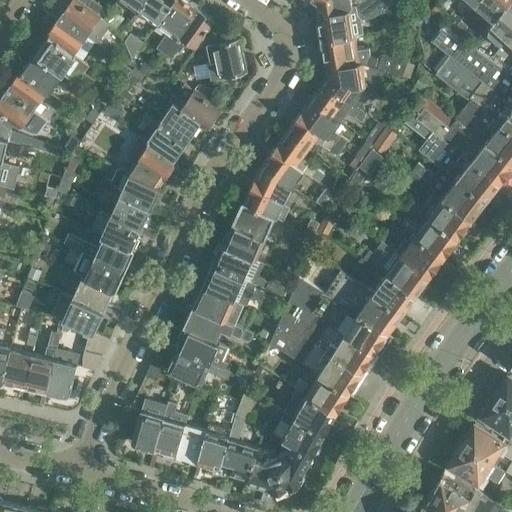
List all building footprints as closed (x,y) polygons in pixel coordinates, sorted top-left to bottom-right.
[(70,0),(59,15),(87,35),(96,41),(104,31),(110,21),(102,15),(99,13),(87,4),(80,0),(70,0)] [(106,7),(95,0),(93,0),(89,6),(101,14),(106,7)] [(125,0),(138,9),(144,0),(125,0)] [(144,0),(138,9),(157,22),(172,0),(144,0)] [(169,29),(157,46),(164,51),(184,23),(182,22),(188,15),(192,13),(197,7),(187,0),(172,0),(158,20),(169,29)] [(314,0),(312,3),(316,6),(317,15),(351,10),(362,0),(314,0)] [(362,0),(351,10),(317,15),(321,40),(355,34),(361,33),(359,19),(372,16),(393,0),(392,0),(362,0)] [(463,0),(474,9),(478,4),(481,0),(463,0)] [(488,25),(474,43),(483,50),(492,58),(493,58),(493,57),(511,35),(511,0),(510,0),(507,5),(506,4),(494,19),(488,25)] [(481,0),(478,4),(494,19),(506,4),(507,5),(510,0),(481,0)] [(184,23),(164,51),(171,56),(184,39),(195,47),(205,34),(205,33),(214,19),(197,7),(192,13),(188,15),(182,22),(184,23)] [(115,10),(108,19),(117,25),(123,16),(115,10)] [(458,13),(449,24),(455,29),(465,18),(458,13)] [(59,15),(46,33),(74,53),(83,42),(87,35),(59,15)] [(466,19),(457,30),(462,34),(474,19),(470,15),(467,18),(466,19)] [(446,23),(432,40),(436,43),(451,54),(455,58),(511,101),(511,72),(493,58),(492,58),(483,50),(474,44),(450,26),(446,23)] [(144,40),(130,31),(125,40),(132,56),(144,40)] [(48,35),(36,53),(63,73),(76,82),(89,64),(74,53),(46,33),(46,34),(48,35)] [(205,34),(195,47),(196,48),(198,46),(203,46),(205,46),(207,45),(210,61),(207,62),(211,79),(223,76),(246,72),(239,37),(216,42),(205,34)] [(355,34),(321,40),(326,67),(352,63),(360,61),(376,67),(379,59),(375,57),(370,56),(369,48),(358,49),(355,34)] [(511,35),(493,57),(509,69),(511,66),(511,35)] [(124,51),(119,57),(126,62),(131,56),(124,51)] [(21,70),(20,71),(47,90),(49,92),(63,73),(36,53),(23,71),(21,70)] [(387,54),(381,68),(403,75),(408,61),(387,54)] [(451,54),(436,73),(469,99),(501,122),(511,130),(511,101),(455,58),(451,54)] [(138,68),(146,74),(152,66),(144,60),(138,68)] [(327,74),(322,81),(351,102),(358,107),(384,71),(379,68),(376,67),(360,61),(352,63),(326,67),(327,74)] [(140,79),(144,73),(133,66),(129,72),(140,79)] [(20,71),(6,90),(12,94),(18,94),(25,99),(24,101),(34,108),(50,119),(50,120),(55,113),(39,101),(40,100),(47,90),(20,71)] [(129,73),(117,90),(130,100),(134,95),(128,90),(136,78),(129,73)] [(118,86),(111,80),(99,98),(106,103),(118,86)] [(322,81),(309,98),(341,121),(348,111),(361,121),(367,113),(351,102),(322,81)] [(173,92),(169,99),(173,102),(181,107),(209,126),(221,108),(209,100),(194,89),(184,82),(176,94),(173,92)] [(6,90),(0,98),(0,119),(11,127),(14,123),(20,128),(21,126),(23,128),(25,129),(27,130),(30,131),(32,132),(35,133),(37,133),(40,133),(50,119),(34,108),(24,101),(25,99),(18,94),(12,94),(6,90)] [(411,94),(402,106),(500,182),(507,173),(511,173),(511,171),(511,160),(456,117),(450,124),(411,94)] [(309,98),(297,115),(343,148),(348,140),(335,131),(341,121),(309,98)] [(456,117),(511,160),(511,130),(501,122),(469,99),(456,117)] [(146,111),(160,121),(188,140),(200,122),(208,127),(209,126),(173,102),(165,113),(151,104),(146,111)] [(112,106),(108,112),(121,121),(125,115),(112,106)] [(402,106),(397,113),(408,122),(427,136),(418,148),(445,169),(486,200),(487,198),(491,198),(495,193),(494,189),(500,182),(402,106)] [(85,117),(92,122),(99,113),(92,108),(85,117)] [(154,129),(147,140),(175,159),(188,140),(160,121),(146,111),(141,119),(154,129)] [(297,115),(285,132),(309,149),(316,139),(338,155),(343,148),(297,115)] [(11,127),(0,119),(0,136),(8,139),(13,129),(11,127)] [(366,137),(373,143),(385,127),(386,126),(378,121),(366,137)] [(400,136),(389,128),(376,146),(387,153),(400,136)] [(309,149),(285,132),(273,148),(319,181),(325,174),(303,157),(309,149)] [(138,134),(125,154),(136,161),(130,171),(143,177),(147,169),(164,180),(177,161),(175,159),(147,140),(138,134)] [(0,160),(3,161),(8,139),(0,136),(0,160)] [(372,143),(366,138),(354,154),(361,159),(372,143)] [(319,181),(273,148),(261,165),(292,186),(298,178),(314,188),(319,181)] [(383,155),(373,148),(360,165),(371,172),(383,155)] [(80,159),(72,155),(66,168),(74,171),(80,159)] [(349,165),(354,169),(357,165),(360,160),(355,156),(349,165)] [(0,160),(0,183),(7,185),(13,187),(18,165),(3,161),(0,160)] [(59,163),(56,173),(63,175),(66,165),(59,163)] [(418,163),(411,172),(433,189),(434,190),(442,197),(472,218),(478,210),(482,210),(486,205),(485,201),(486,200),(445,169),(438,178),(418,163)] [(107,176),(104,185),(120,193),(151,207),(160,186),(160,185),(129,170),(118,165),(112,179),(107,176)] [(253,184),(252,184),(285,200),(292,186),(261,165),(253,184)] [(357,169),(350,179),(358,185),(365,175),(357,169)] [(69,171),(60,189),(69,193),(78,175),(69,171)] [(0,194),(3,195),(3,193),(14,196),(15,195),(18,196),(22,194),(23,189),(13,187),(7,185),(0,183),(0,194)] [(252,184),(244,202),(270,214),(273,216),(274,216),(283,221),(291,203),(285,200),(252,184)] [(337,193),(326,185),(317,198),(326,206),(337,193)] [(433,189),(418,209),(428,216),(457,238),(458,236),(462,235),(466,230),(466,227),(472,218),(442,197),(434,190),(433,189)] [(120,193),(111,213),(141,227),(151,207),(120,193)] [(74,196),(70,204),(83,210),(87,202),(74,196)] [(244,202),(234,223),(263,237),(273,216),(270,214),(244,202)] [(101,234),(104,235),(134,249),(136,247),(135,247),(139,238),(137,237),(141,227),(111,213),(101,234)] [(318,228),(328,234),(335,219),(325,214),(322,220),(318,228)] [(400,225),(414,234),(444,256),(450,248),(454,247),(458,242),(457,238),(428,216),(421,226),(407,216),(400,225)] [(311,217),(305,229),(314,234),(320,221),(311,217)] [(222,240),(222,242),(250,255),(253,257),(263,237),(234,223),(229,233),(227,232),(223,240),(222,240)] [(25,237),(39,240),(41,233),(27,230),(25,237)] [(304,231),(295,252),(300,254),(307,257),(316,237),(313,235),(309,233),(304,231)] [(68,233),(64,242),(83,250),(88,253),(94,256),(125,270),(134,249),(104,235),(98,247),(68,233)] [(405,237),(395,250),(400,253),(417,266),(430,275),(431,274),(434,273),(438,268),(437,265),(444,256),(414,234),(410,241),(405,237)] [(369,248),(364,257),(368,259),(375,264),(381,268),(387,272),(416,294),(422,286),(426,285),(429,280),(429,276),(430,275),(417,266),(400,253),(395,250),(383,240),(374,252),(369,248)] [(51,245),(42,241),(36,253),(45,258),(51,245)] [(216,254),(212,263),(244,278),(244,277),(255,283),(261,285),(287,297),(290,289),(259,275),(265,262),(255,258),(253,257),(250,255),(222,242),(220,245),(217,246),(215,251),(216,254)] [(83,250),(73,271),(82,275),(116,290),(125,270),(94,256),(88,253),(83,250)] [(295,252),(287,269),(292,271),(295,273),(299,275),(307,257),(300,254),(295,252)] [(376,274),(366,287),(380,296),(402,313),(403,312),(407,311),(410,307),(410,303),(416,294),(387,272),(381,268),(375,264),(361,255),(357,261),(376,274)] [(212,263),(203,284),(242,302),(246,303),(255,283),(244,277),(244,278),(212,263)] [(28,275),(36,278),(40,269),(32,265),(28,275)] [(340,270),(325,291),(329,294),(357,312),(388,332),(388,331),(394,323),(398,323),(401,318),(401,314),(402,313),(380,296),(366,287),(344,273),(340,270)] [(82,275),(73,295),(104,309),(108,300),(110,301),(114,292),(115,292),(116,290),(82,275)] [(299,275),(290,297),(294,300),(374,352),(375,352),(376,350),(380,349),(383,344),(382,340),(388,332),(357,312),(329,294),(325,291),(304,277),(299,275)] [(203,284),(193,304),(233,323),(242,302),(203,284)] [(62,290),(52,312),(63,317),(64,317),(74,321),(86,327),(94,330),(104,309),(73,295),(62,290)] [(22,291),(16,305),(19,305),(29,308),(34,296),(22,291)] [(290,297),(280,319),(284,322),(362,373),(368,363),(372,362),(375,357),(374,353),(374,352),(294,300),(290,297)] [(185,316),(183,320),(185,323),(184,325),(216,340),(221,329),(242,338),(248,341),(252,332),(246,329),(233,323),(193,304),(189,314),(185,316)] [(64,317),(61,329),(66,330),(72,326),(74,321),(64,317)] [(280,319),(270,342),(274,344),(319,372),(318,373),(349,393),(349,391),(350,390),(354,390),(357,384),(356,381),(361,373),(362,373),(284,322),(280,319)] [(181,337),(177,347),(210,362),(223,369),(227,361),(222,359),(228,345),(220,341),(216,340),(184,325),(182,328),(183,328),(179,336),(181,337)] [(0,383),(1,383),(10,344),(0,341),(0,331),(1,327),(0,326),(0,383)] [(85,349),(90,350),(102,353),(110,337),(94,330),(86,327),(83,335),(88,337),(85,349)] [(51,329),(47,345),(57,347),(61,332),(51,329)] [(34,347),(36,334),(29,333),(26,345),(34,347)] [(10,344),(1,383),(5,384),(14,386),(14,383),(24,386),(32,352),(11,346),(11,344),(10,344)] [(32,352),(24,386),(45,391),(53,359),(54,359),(54,358),(57,347),(47,345),(46,344),(43,357),(32,354),(33,352),(32,352)] [(53,359),(45,391),(62,395),(62,394),(67,395),(69,393),(70,389),(71,389),(75,369),(76,363),(78,352),(57,347),(54,358),(54,359),(53,359)] [(177,347),(167,367),(179,373),(201,383),(207,369),(219,375),(227,379),(230,372),(223,369),(210,362),(177,347)] [(102,353),(90,350),(85,349),(83,356),(83,365),(95,368),(102,353)] [(161,366),(153,363),(148,373),(156,377),(161,366)] [(302,390),(306,392),(336,412),(342,403),(345,403),(349,397),(348,394),(349,393),(318,373),(311,384),(307,382),(302,390)] [(487,404),(480,414),(511,434),(511,376),(508,374),(501,384),(500,383),(495,387),(493,393),(494,393),(494,395),(493,395),(492,394),(487,398),(486,403),(487,404)] [(299,376),(294,385),(299,388),(302,390),(307,382),(299,376)] [(297,388),(284,410),(295,416),(294,418),(323,435),(325,431),(330,430),(333,425),(331,421),(336,412),(306,392),(302,390),(297,388)] [(262,399),(248,392),(240,413),(249,419),(262,399)] [(135,436),(134,440),(135,442),(139,443),(138,444),(155,449),(164,416),(168,403),(145,397),(142,409),(134,435),(135,436)] [(164,416),(155,449),(162,451),(162,452),(175,456),(185,422),(188,413),(175,410),(177,402),(169,400),(168,403),(164,416)] [(202,421),(208,422),(211,413),(205,411),(202,421)] [(229,436),(223,458),(234,462),(232,471),(238,473),(238,476),(248,479),(256,457),(259,445),(241,440),(248,420),(239,414),(232,437),(229,436)] [(294,418),(283,438),(312,455),(313,453),(318,452),(321,446),(319,442),(323,435),(294,418)] [(207,428),(197,461),(213,466),(214,465),(217,466),(220,464),(221,461),(222,461),(223,458),(229,436),(231,427),(209,421),(207,428)] [(185,422),(175,456),(189,460),(190,459),(197,461),(207,428),(185,422)] [(462,442),(461,444),(493,464),(500,451),(511,457),(511,456),(511,445),(510,444),(475,422),(468,433),(467,432),(462,435),(461,441),(462,442)] [(287,449),(275,455),(289,493),(297,489),(307,474),(302,471),(312,455),(283,438),(290,444),(287,449)] [(455,453),(448,463),(483,486),(489,476),(497,481),(503,470),(493,464),(461,444),(459,443),(455,447),(453,452),(455,453)] [(256,457),(248,479),(248,480),(267,486),(266,490),(284,495),(289,493),(275,455),(264,460),(256,457)] [(511,457),(503,470),(511,476),(511,457)] [(444,469),(437,481),(440,483),(436,490),(432,491),(427,500),(447,511),(511,511),(511,508),(508,506),(444,469)] [(447,511),(427,500),(425,503),(423,502),(419,509),(421,511),(420,511),(447,511)] [(24,511),(26,506),(4,501),(1,511),(24,511)]
